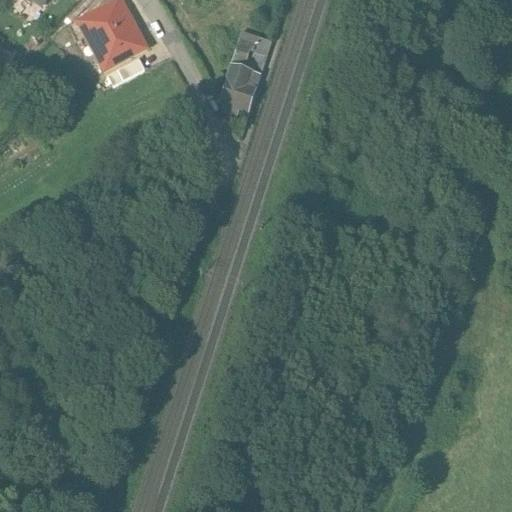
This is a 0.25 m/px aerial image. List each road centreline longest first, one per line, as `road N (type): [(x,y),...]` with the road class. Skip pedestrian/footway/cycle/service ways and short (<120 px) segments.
road 1 (track): [(313,511),(323,477),(393,350),(496,0)]
road 2 (residential): [(160,0),(224,118)]
